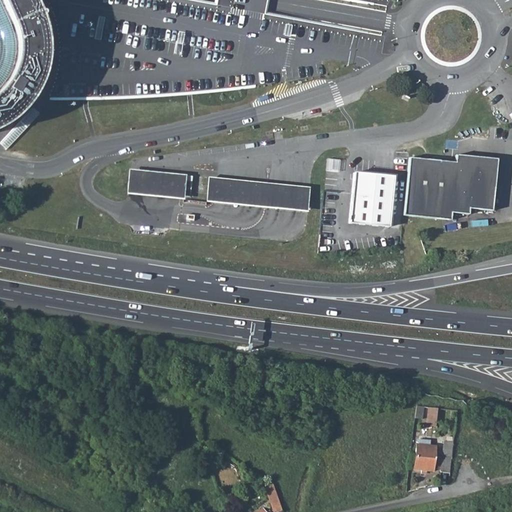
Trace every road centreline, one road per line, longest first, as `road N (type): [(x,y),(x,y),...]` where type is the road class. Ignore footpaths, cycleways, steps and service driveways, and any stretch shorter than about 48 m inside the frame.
road 1 (unclassified): [(412,61),(265,114),(92,150),(55,167),(0,164)]
road 2 (trunk): [(0,288),(409,348)]
road 3 (trunk): [(511,267),(370,292),(241,282),(209,289)]
road 4 (trunk): [(511,327),(209,289)]
road 5 (trunk): [(209,289),(0,256)]
road 6 (residential): [(361,511),(494,481)]
road 7 (unclassified): [(412,61),(433,79),(460,82),(483,70),(496,30)]
